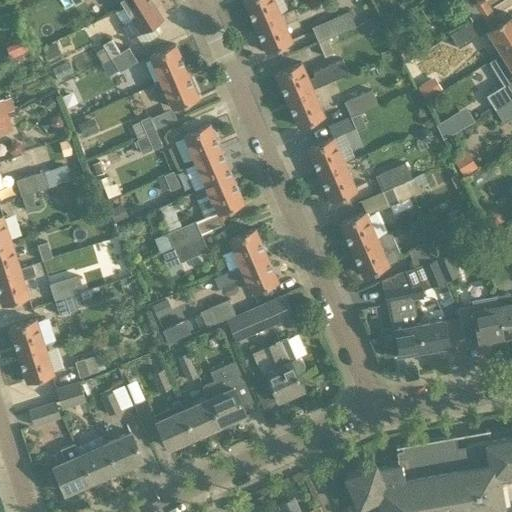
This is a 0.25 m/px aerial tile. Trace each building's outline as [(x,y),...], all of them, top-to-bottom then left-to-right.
[(124,6),(133,0),(112,0),(118,9),(124,6)] [(162,18),(151,0),(133,0),(124,6),(132,18),(122,24),(130,37),(162,18)] [(243,0),(254,25),(281,13),(274,0),(243,0)] [(473,2),(480,15),(491,8),(485,0),(448,0),(448,1),(449,0),(469,0),(471,3),(473,2)] [(292,8),(281,13),(254,25),(266,51),(292,39),(285,23),(297,18),(292,8)] [(491,8),(480,15),(449,34),(458,48),(488,30),(502,52),(511,46),(511,16),(510,14),(499,21),(491,8)] [(318,41),(328,37),(355,25),(349,10),(312,27),(318,41)] [(398,31),(411,27),(407,16),(398,19),(400,25),(396,26),(398,31)] [(392,39),(403,62),(416,55),(405,33),(392,39)] [(102,62),(108,58),(119,51),(110,37),(101,43),(103,45),(94,50),(102,62)] [(328,37),(318,41),(325,56),(334,52),(328,37)] [(56,52),(50,42),(41,47),(47,57),(56,52)] [(162,82),(187,71),(175,45),(150,56),(162,82)] [(127,46),(119,51),(108,58),(117,72),(136,60),(127,46)] [(503,85),(511,98),(511,46),(502,52),(488,61),(503,85)] [(287,99),(313,88),(348,73),(342,59),(307,74),(301,62),(275,73),(287,99)] [(187,71),(162,82),(173,108),(198,97),(187,71)] [(424,98),(442,88),(434,75),(417,86),(424,98)] [(324,114),(313,88),(287,99),(298,125),(324,114)] [(350,116),(360,112),(378,104),(371,89),(343,101),(350,116)] [(0,97),(0,115),(6,113),(5,112),(14,109),(10,96),(2,99),(1,98),(0,97)] [(55,102),(49,96),(43,102),(49,108),(55,102)] [(511,98),(494,109),(502,123),(511,117),(511,98)] [(137,139),(147,135),(156,131),(155,129),(178,119),(173,108),(150,118),(150,117),(131,125),(137,139)] [(360,112),(350,116),(356,131),(366,126),(360,112)] [(6,113),(0,115),(0,133),(12,129),(6,113)] [(49,124),(55,129),(62,125),(63,118),(57,114),(50,116),(49,124)] [(95,130),(90,118),(77,124),(82,136),(95,130)] [(452,132),(452,131),(444,118),(436,123),(436,124),(442,137),(445,136),(452,132)] [(196,161),(221,149),(210,123),(184,134),(196,161)] [(162,145),(156,131),(147,135),(153,149),(162,145)] [(137,139),(144,153),(153,149),(147,135),(137,139)] [(319,173),(345,162),(334,136),(308,147),(319,173)] [(67,140),(60,142),(63,154),(70,152),(67,140)] [(196,161),(207,186),(233,175),(221,149),(196,161)] [(453,160),(463,177),(477,168),(467,151),(453,160)] [(103,170),(100,160),(92,163),(96,172),(103,170)] [(356,188),(345,162),(319,173),(330,199),(356,188)] [(382,190),(410,178),(403,163),(376,175),(382,190)] [(21,195),(31,192),(48,187),(42,169),(15,178),(21,195)] [(162,190),(169,187),(170,189),(179,184),(173,170),(156,178),(162,190)] [(196,191),(208,217),(218,212),(244,201),(233,175),(207,186),(196,191)] [(410,178),(382,190),(389,205),(416,193),(410,178)] [(65,182),(53,186),(57,198),(69,194),(65,182)] [(31,192),(21,195),(25,210),(36,207),(31,192)] [(127,214),(121,202),(108,209),(113,220),(127,214)] [(496,230),(497,230),(508,220),(493,204),(482,215),(496,230)] [(351,248),(378,236),(366,211),(340,222),(351,248)] [(0,244),(11,241),(3,214),(0,214),(0,244)] [(61,238),(82,231),(78,219),(57,225),(61,238)] [(180,225),(166,232),(172,247),(174,246),(201,234),(194,219),(180,225)] [(511,251),(511,250),(511,225),(511,224),(498,232),(508,247),(511,251)] [(241,265),(267,253),(256,228),(230,239),(241,265)] [(496,230),(483,236),(490,247),(494,254),(508,247),(498,232),(497,230),(496,230)] [(390,231),(378,236),(351,248),(363,274),(389,262),(388,261),(400,255),(390,231)] [(208,250),(202,236),(174,248),(180,262),(208,250)] [(46,240),(36,243),(41,259),(51,256),(46,240)] [(0,244),(0,274),(28,265),(24,255),(17,257),(11,241),(0,244)] [(409,250),(415,265),(421,263),(438,256),(431,241),(409,250)] [(448,252),(436,257),(443,274),(455,269),(448,252)] [(241,265),(231,269),(235,279),(246,275),(252,290),(278,279),(267,253),(241,265)] [(431,286),(444,280),(435,258),(422,264),(431,286)] [(415,265),(404,270),(409,282),(411,282),(419,280),(421,290),(431,286),(422,264),(421,263),(415,265)] [(31,264),(28,265),(0,274),(0,297),(2,304),(29,295),(23,277),(34,274),(31,264)] [(381,279),(383,287),(409,282),(404,270),(381,279)] [(49,282),(54,299),(88,289),(83,272),(78,274),(78,273),(49,282)] [(414,300),(422,298),(421,290),(419,280),(411,282),(414,300)] [(423,350),(418,322),(414,300),(411,282),(409,282),(383,287),(397,355),(423,350)] [(98,285),(88,289),(54,299),(59,315),(68,312),(66,305),(100,293),(98,285)] [(235,340),(294,315),(283,293),(226,318),(235,340)] [(487,338),(505,335),(499,305),(497,305),(496,295),(472,300),(473,305),(458,308),(465,347),(488,343),(487,338)] [(151,304),(156,317),(172,310),(166,297),(151,304)] [(199,328),(206,325),(206,326),(235,313),(228,298),(199,310),(200,313),(194,316),(199,328)] [(511,302),(499,305),(505,335),(511,333),(511,302)] [(418,322),(423,350),(448,345),(442,317),(418,322)] [(17,353),(44,344),(36,318),(9,327),(17,353)] [(161,329),(167,342),(190,332),(189,329),(192,327),(188,318),(185,320),(184,318),(161,329)] [(279,399),(305,387),(298,373),(302,371),(303,368),(304,363),(302,359),(299,357),(295,356),(287,337),(254,352),(264,373),(267,371),(279,399)] [(54,372),(44,344),(17,353),(27,381),(54,372)] [(198,376),(188,353),(178,357),(188,380),(198,376)] [(88,373),(83,357),(73,360),(78,376),(88,373)] [(208,398),(220,425),(246,414),(242,405),(253,400),(234,358),(209,369),(219,393),(208,398)] [(159,393),(172,387),(163,368),(151,374),(159,393)] [(84,400),(78,382),(55,389),(60,408),(84,400)] [(123,384),(111,390),(109,387),(99,392),(109,415),(120,410),(120,409),(132,404),(123,384)] [(208,398),(182,409),(194,436),(220,425),(208,398)] [(194,436),(182,409),(178,399),(171,402),(172,406),(153,414),(168,447),(194,436)] [(60,417),(55,401),(54,400),(27,408),(33,425),(60,417)] [(105,442),(117,469),(142,459),(130,431),(105,442)] [(101,434),(76,445),(91,481),(117,469),(105,442),(101,434)] [(483,511),(503,508),(498,482),(511,479),(511,436),(466,445),(467,451),(457,452),(454,435),(400,445),(401,450),(395,451),(398,463),(376,467),(374,463),(344,476),(357,506),(377,497),(379,511),(483,511)] [(35,439),(25,442),(28,451),(38,448),(35,439)] [(91,481),(76,445),(75,444),(60,450),(64,459),(53,464),(65,492),(91,481)] [(322,511),(319,505),(303,511),(300,511),(294,498),(280,505),(283,511),(322,511)]
